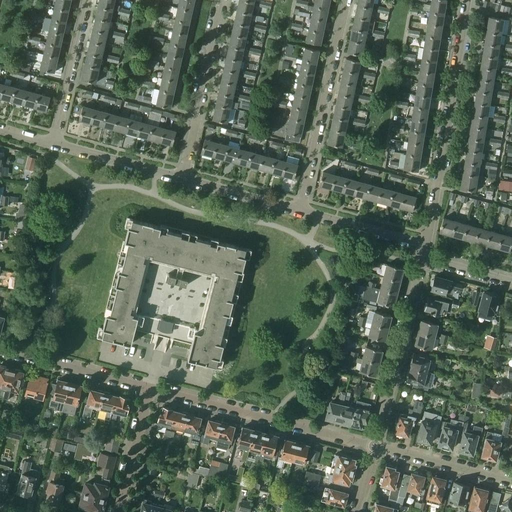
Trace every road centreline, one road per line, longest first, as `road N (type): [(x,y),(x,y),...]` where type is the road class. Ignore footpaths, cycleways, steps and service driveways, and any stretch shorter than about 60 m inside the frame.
road 1 (residential): [(425,245),(467,0)]
road 2 (residential): [(149,389),(374,446)]
road 3 (residential): [(345,0),(300,210)]
road 4 (residential): [(374,446),(423,257)]
road 5 (residential): [(182,178),(222,0)]
road 6 (residential): [(149,389),(0,350)]
road 7 (residential): [(87,0),(54,144)]
road 8 (residential): [(374,446),(511,481)]
road 9 (residential): [(182,178),(54,144)]
road 10 (residential): [(425,245),(300,210)]
road 11 (residential): [(117,511),(149,389)]
road 12 (residential): [(300,210),(182,178)]
